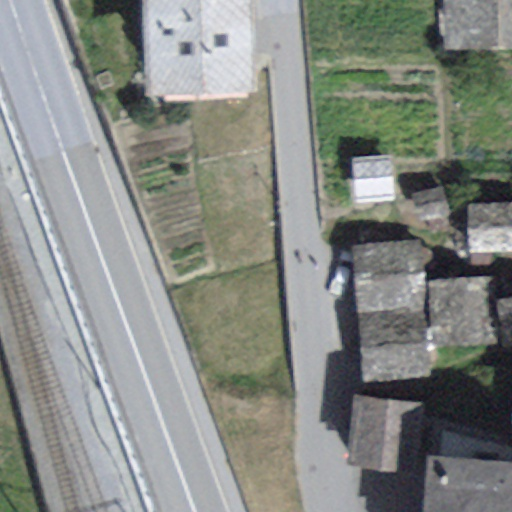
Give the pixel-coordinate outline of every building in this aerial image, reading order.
[(239,0),(150,0),(152,83),(241,82),(239,0)] [(511,0),(449,0),(449,34),(511,34),(511,0)] [(387,160),(356,161),(358,195),(389,193),(387,160)] [(511,248),(511,206),(471,208),(473,250),(511,248)] [(413,248),(361,252),(369,374),(422,370),(413,248)] [(489,280),(435,283),(438,338),(492,335),(489,280)] [(413,407),(361,400),(354,455),(406,463),(413,407)] [(434,461),(431,511),(511,511),(511,453),(451,439),(450,461),(434,461)]
